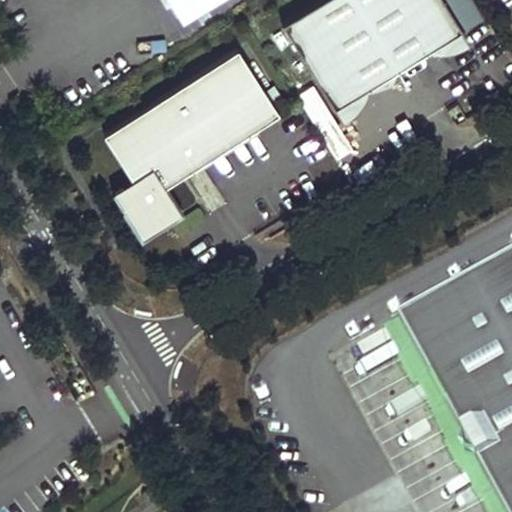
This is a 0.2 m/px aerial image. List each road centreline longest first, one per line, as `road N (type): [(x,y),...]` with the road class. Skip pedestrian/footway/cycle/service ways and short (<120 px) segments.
road 1 (unclassified): [(128,364),(511,130)]
road 2 (unclassified): [(0,158),(128,364)]
road 3 (unclassified): [(128,364),(210,511)]
